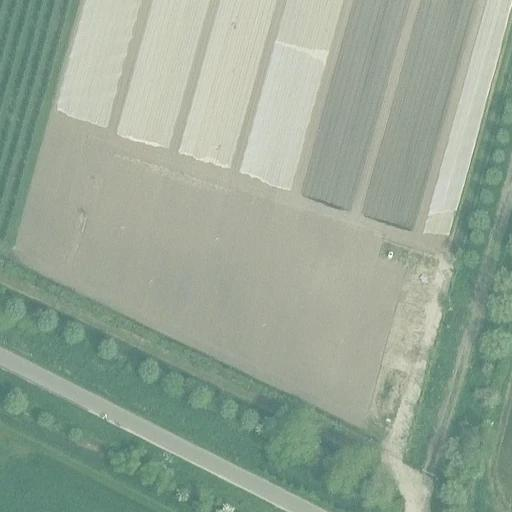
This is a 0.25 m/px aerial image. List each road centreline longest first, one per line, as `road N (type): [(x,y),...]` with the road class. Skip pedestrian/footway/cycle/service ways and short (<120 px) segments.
road 1 (track): [(411,511),(511,161)]
road 2 (unclassified): [(306,511),(0,356)]
road 3 (track): [(0,456),(111,511)]
